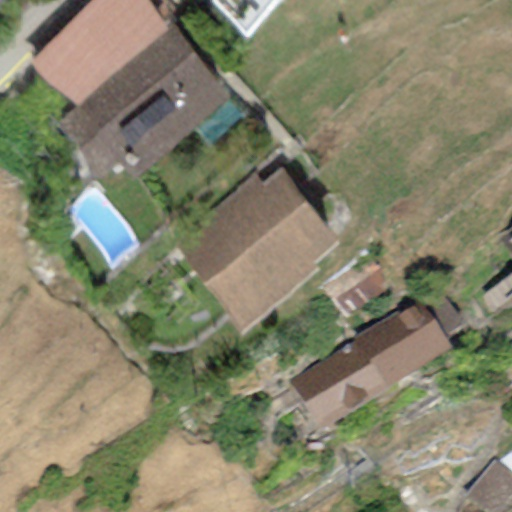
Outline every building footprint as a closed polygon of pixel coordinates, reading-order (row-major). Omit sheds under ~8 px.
[(134,178),(230,96),(150,0),(92,0),(30,63),(74,104),(53,126),(101,175),(118,163),(134,178)] [(213,0),(212,2),(247,37),(276,0),(213,0)] [(174,238),(240,334),(318,270),(312,264),(338,244),(281,168),(262,184),(255,174),(174,238)] [(511,222),(491,239),(511,259),(511,222)] [(424,305),(445,337),(463,325),(442,293),(424,305)] [(421,300),(291,383),(321,431),(452,347),(445,337),(424,305),(421,300)] [(486,511),(498,511),(511,495),(511,472),(494,458),(464,494),(486,511)]
